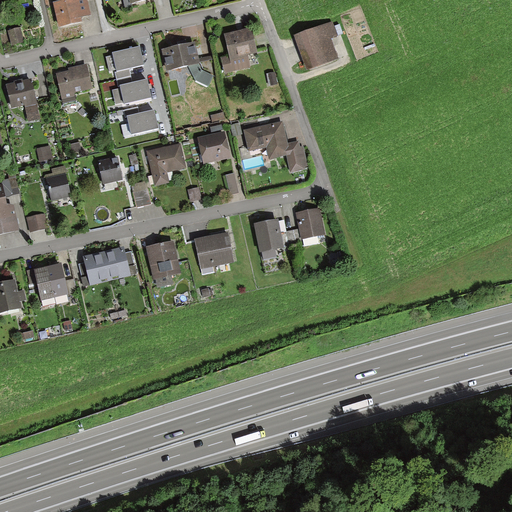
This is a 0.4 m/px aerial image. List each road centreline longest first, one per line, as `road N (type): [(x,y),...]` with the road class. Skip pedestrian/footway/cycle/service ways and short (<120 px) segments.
road 1 (motorway): [(5,511),(511,357)]
road 2 (residential): [(260,2),(324,176),(317,190),(0,257)]
road 3 (motorway): [(495,335),(0,487)]
road 4 (motorway): [(55,511),(511,374)]
road 5 (residential): [(0,63),(260,2)]
